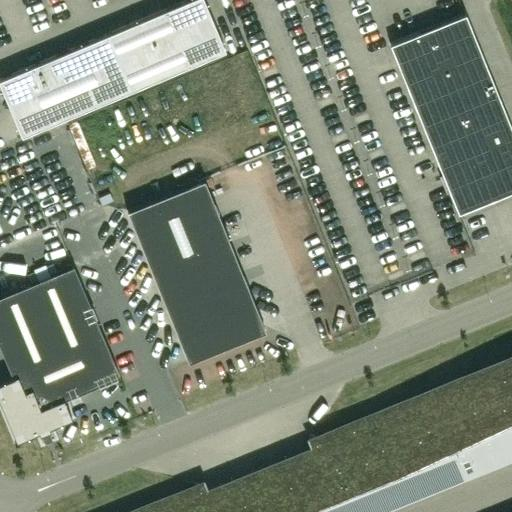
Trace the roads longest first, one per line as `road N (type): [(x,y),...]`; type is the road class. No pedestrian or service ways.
road 1 (unclassified): [(511,299),(0,509)]
road 2 (unknown): [(166,441),(80,255),(50,258),(0,283)]
